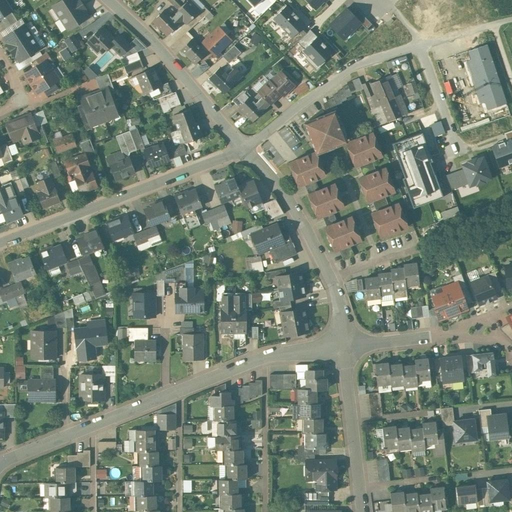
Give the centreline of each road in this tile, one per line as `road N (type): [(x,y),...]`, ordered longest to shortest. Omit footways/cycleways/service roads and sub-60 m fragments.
road 1 (residential): [(0,461),(271,353),(341,345)]
road 2 (residential): [(245,151),(0,242)]
road 3 (residential): [(245,151),(347,71),(419,46)]
road 4 (residential): [(107,0),(155,42),(245,151)]
road 5 (residential): [(341,345),(362,511)]
road 6 (residential): [(245,151),(277,182),(333,276)]
